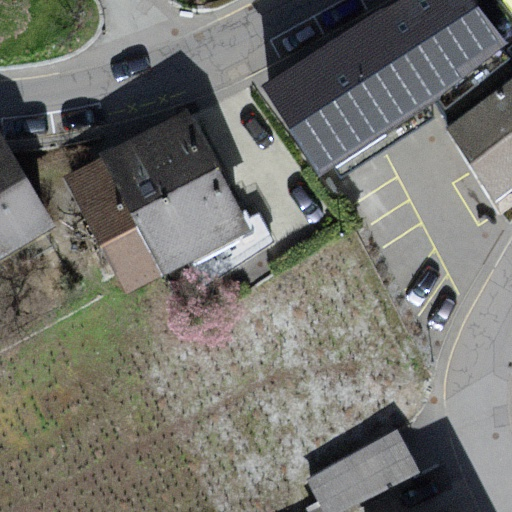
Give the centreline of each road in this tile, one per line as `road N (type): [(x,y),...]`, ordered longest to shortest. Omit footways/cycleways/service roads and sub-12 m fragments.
road 1 (residential): [(511,308),(483,385),(486,426),(511,501)]
road 2 (residential): [(0,105),(52,102),(167,73)]
road 3 (residential): [(167,73),(320,0)]
